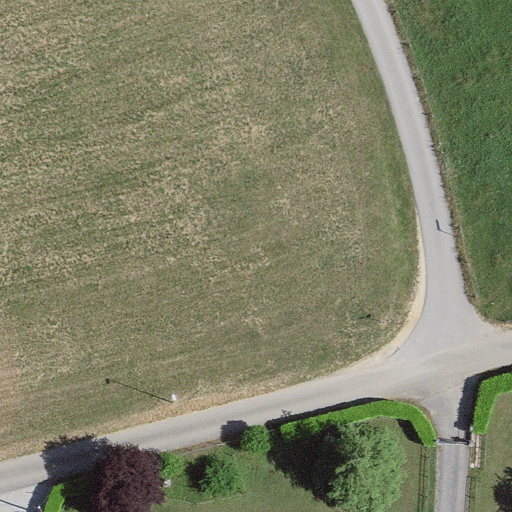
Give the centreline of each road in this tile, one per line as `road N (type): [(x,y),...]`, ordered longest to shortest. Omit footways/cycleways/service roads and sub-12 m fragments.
road 1 (unclassified): [(457,368),(0,483)]
road 2 (unclassified): [(368,0),(420,144),(457,368)]
